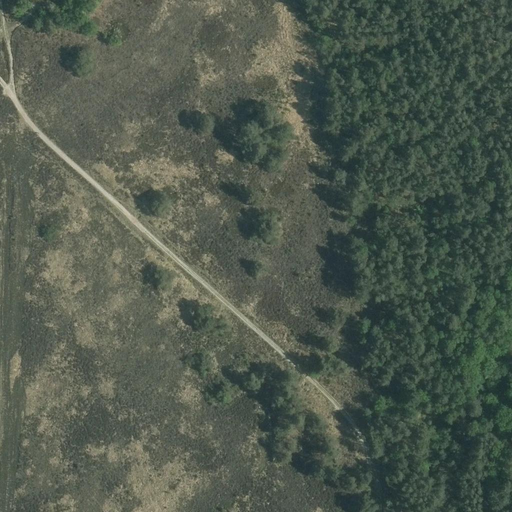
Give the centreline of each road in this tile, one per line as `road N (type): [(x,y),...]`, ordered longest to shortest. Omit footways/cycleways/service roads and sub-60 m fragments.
road 1 (track): [(368,456),(329,396),(54,149),(13,95)]
road 2 (track): [(415,426),(484,413),(511,339)]
